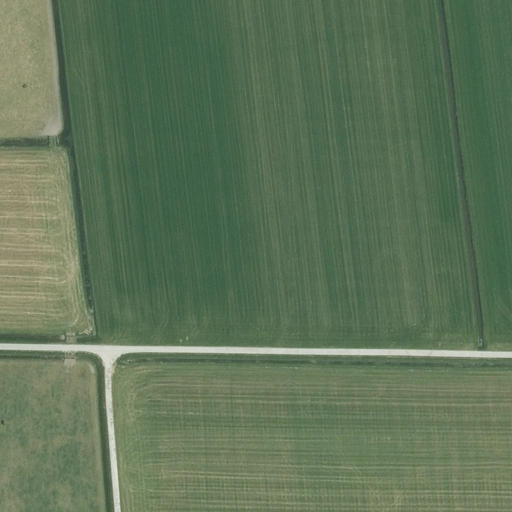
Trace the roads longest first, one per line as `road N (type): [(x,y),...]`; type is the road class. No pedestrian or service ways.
road 1 (track): [(511,355),(0,346)]
road 2 (track): [(108,348),(117,511)]
